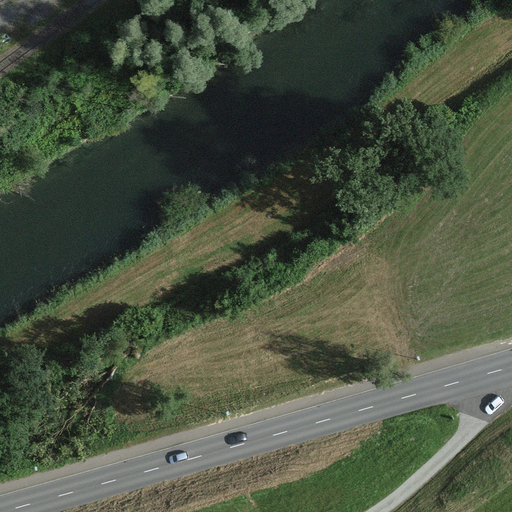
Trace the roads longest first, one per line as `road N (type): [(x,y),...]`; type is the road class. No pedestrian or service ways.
road 1 (tertiary): [(511,368),(8,511)]
road 2 (track): [(504,370),(455,444),(377,511)]
